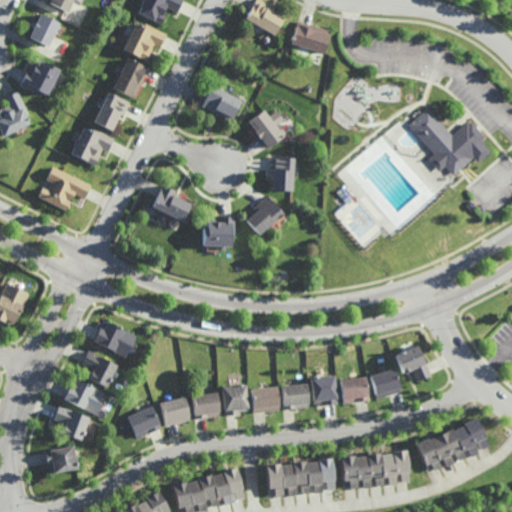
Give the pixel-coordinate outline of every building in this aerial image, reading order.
[(73,0),(68,11),(46,0),(73,0)] [(184,0),(184,1),(179,11),(179,12),(170,8),(167,6),(164,13),(166,14),(167,15),(162,24),(154,20),(155,20),(140,12),(145,0),(184,0)] [(274,34),(266,29),(255,22),(246,17),(251,9),(255,0),(262,0),(271,5),(269,8),(271,9),(277,12),(284,17),(274,34)] [(48,45),(29,36),(34,26),(35,24),(41,13),(59,22),(59,23),(56,30),(55,31),(49,45),(48,45)] [(312,24),(314,25),(318,26),(331,31),(324,52),(318,50),(317,50),(317,52),(311,50),(309,56),(308,56),(299,53),(301,45),(291,42),(298,23),(300,23),(301,21),(302,21),(312,24)] [(146,27),(148,24),(168,34),(166,36),(161,46),(161,47),(156,45),(154,49),(152,53),(151,52),(151,53),(147,60),(140,57),(140,56),(125,49),(132,35),(137,25),(138,22),(146,27)] [(268,44),(265,43),(264,40),(265,37),(268,36),(270,37),(272,40),(271,42),(268,44)] [(58,72),(54,80),(57,82),(56,84),(53,90),(50,88),(47,94),(39,90),(37,93),(20,84),(21,81),(26,72),(27,70),(29,71),(32,64),(33,62),(36,57),(60,69),(58,72)] [(135,99),(114,88),(121,75),(125,67),(130,58),(148,67),(151,69),(150,70),(145,80),(144,83),(143,84),(135,99)] [(232,121),(219,115),(217,113),(203,107),(204,105),(209,95),(214,85),(223,90),(229,93),(235,96),(239,98),(243,100),(232,121)] [(27,117),(29,120),(28,120),(29,122),(26,124),(16,129),(12,131),(4,135),(3,135),(0,129),(0,109),(1,109),(1,108),(2,107),(4,106),(8,104),(5,98),(7,97),(17,92),(19,91),(30,113),(26,115),(27,117)] [(129,109),(126,114),(125,116),(124,115),(122,114),(118,121),(114,130),(96,121),(103,107),(107,100),(111,92),(132,103),(131,105),(129,109)] [(453,173),(445,164),(438,170),(428,158),(435,153),(409,123),(428,106),(450,131),(451,133),(467,120),(468,122),(471,120),(484,135),(482,137),(484,140),(483,141),(490,150),(477,161),(472,156),(459,167),(453,173)] [(270,116),(278,110),(286,120),(281,124),(283,127),(286,130),(288,133),(269,148),(268,147),(262,138),(261,138),(260,138),(256,132),(256,131),(249,121),(265,109),(270,116)] [(93,132),(95,128),(116,138),(115,140),(110,150),(109,152),(104,149),(102,154),(101,156),(97,165),(73,153),(73,152),(78,141),(83,132),(85,128),(93,132)] [(293,190),(273,189),(274,175),(274,172),(275,170),(271,170),(271,169),(271,158),(272,156),(295,158),(294,176),(293,190)] [(87,196),(86,198),(77,193),(74,199),(74,200),(69,198),(68,200),(72,202),(68,210),(40,196),(45,186),(46,187),(51,189),(54,182),(49,180),(48,179),(55,166),(56,166),(93,185),(92,186),(87,196)] [(178,230),(167,224),(172,215),(166,213),(153,206),(153,205),(158,196),(163,186),(164,184),(176,191),(175,193),(175,195),(181,198),(191,203),(178,230)] [(259,235),(243,216),(254,207),(255,206),(258,203),(266,197),(268,195),(284,213),(282,215),(270,225),(259,235)] [(234,220),(234,236),(231,236),(231,246),(225,246),(225,249),(217,249),(216,249),(216,246),(207,246),(202,245),(204,217),(209,218),(211,218),(219,218),(219,216),(220,216),(234,217),(234,220)] [(14,325),(11,323),(9,322),(6,320),(5,322),(4,322),(0,319),(0,301),(10,282),(11,282),(25,289),(31,293),(14,325)] [(137,335),(134,341),(130,349),(126,356),(93,340),(95,337),(99,327),(100,327),(101,328),(103,324),(103,322),(105,319),(137,335)] [(430,372),(431,374),(417,381),(412,369),(411,369),(407,371),(403,373),(396,358),(395,355),(396,354),(405,350),(416,346),(418,345),(426,362),(430,372)] [(106,387),(89,378),(91,373),(93,369),(94,368),(82,362),(83,360),(88,350),(89,349),(118,364),(117,365),(115,369),(111,377),(106,387)] [(393,392),(391,393),(387,394),(376,397),(370,375),(373,374),(388,370),(396,368),(396,370),(402,390),(401,390),(393,392)] [(338,403),(337,403),(327,404),(323,404),(322,402),(320,402),(313,403),(311,377),(320,376),(328,375),(335,375),(338,403)] [(96,414),(64,398),(65,395),(70,385),(72,381),(73,379),(74,376),(107,392),(104,398),(100,406),(96,414)] [(360,400),(359,400),(356,401),(344,402),(343,399),(340,379),(353,378),(359,377),(367,376),(370,399),(369,399),(360,400)] [(283,409),(281,385),(284,385),(300,383),(309,383),(311,406),(301,407),(299,407),(298,407),(284,409),(283,409)] [(225,414),(223,386),(230,385),(242,384),(246,384),(249,410),(244,410),(242,410),(240,411),(240,413),(238,413),(236,413),(228,414),(225,414)] [(254,412),(251,388),(260,387),(267,387),(278,386),(280,409),(269,410),(267,410),(265,410),(255,412),(254,412)] [(195,418),(192,394),(199,394),(206,393),(218,391),(221,415),(211,416),(209,416),(207,416),(197,418),(195,418)] [(166,425),(160,402),(168,400),(174,398),(185,396),(191,418),(182,421),(180,421),(178,422),(168,424),(166,425)] [(85,430),(82,440),(62,433),(64,428),(65,424),(66,424),(67,422),(55,418),(56,416),(60,405),(73,409),(72,410),(90,417),(87,424),(85,430)] [(151,431),(150,431),(147,433),(137,437),(128,415),(141,409),(153,405),(153,406),(162,426),(161,427),(151,431)] [(488,444),(488,445),(480,449),(480,448),(477,441),(473,443),(476,450),(478,453),(477,453),(470,457),(469,455),(466,449),(462,451),(465,457),(464,457),(457,461),(457,459),(454,453),(450,454),(453,461),(453,462),(446,466),(445,465),(442,458),(438,460),(441,466),(440,466),(440,467),(433,470),(432,469),(429,463),(426,465),(424,466),(414,444),(419,442),(420,441),(427,438),(427,440),(431,438),(433,437),(442,433),(445,431),(451,429),(452,430),(455,429),(457,428),(463,425),(462,423),(465,421),(468,420),(475,417),(488,444)] [(78,468),(78,469),(54,473),(54,472),(52,472),(51,467),(51,465),(51,464),(48,464),(48,461),(46,450),(46,449),(74,445),(75,448),(77,460),(78,468)] [(409,482),(408,482),(400,482),(400,481),(400,480),(400,474),(395,475),(396,480),(396,485),(387,486),(387,483),(387,482),(387,477),(382,478),(383,483),(383,484),(375,485),(374,483),(374,482),(374,477),(370,477),(370,483),(371,487),(370,487),(362,488),(362,484),(362,480),(357,480),(357,485),(357,487),(349,488),(349,486),(349,485),(348,480),(345,481),(341,481),(339,457),(344,457),(347,456),(353,456),(353,458),(357,457),(360,457),(365,456),(365,455),(369,454),(373,454),(379,453),(379,455),(382,454),(386,454),(391,454),(391,451),(395,451),(398,451),(406,450),(409,482)] [(335,489),(334,489),(326,489),(326,487),(325,482),(320,482),(321,487),(321,488),(321,492),(313,493),(313,490),(312,485),(308,485),(308,490),(308,492),(301,492),(300,491),(300,484),(295,485),(296,492),(296,495),(294,496),(288,496),(287,493),(287,492),(287,488),(282,488),(282,493),(283,494),(281,495),(274,495),(274,493),(274,488),(269,489),(268,489),(266,465),(268,465),(271,464),(280,464),(280,465),(281,465),(284,465),(292,464),(291,462),(295,461),(298,461),(304,461),(304,463),(308,462),(311,462),(317,461),(316,459),(321,459),(323,459),(332,458),(335,489)] [(244,497),(243,497),(236,499),(235,496),(234,491),(230,493),(231,497),(232,502),(231,503),(224,504),(224,501),(223,501),(222,496),(218,498),(219,503),(219,504),(218,504),(211,506),(210,503),(209,498),(205,500),(206,504),(207,509),(206,510),(199,511),(199,508),(198,507),(197,503),(192,505),(193,510),(194,510),(193,511),(186,511),(185,510),(184,506),(180,507),(178,508),(172,485),(176,484),(179,483),(186,481),(186,482),(188,482),(191,481),(198,479),(197,477),(200,477),(203,476),(211,474),(212,475),(213,475),(216,474),(223,472),(222,471),(226,470),(228,469),(236,467),(244,497)] [(171,511),(124,511),(123,510),(126,508),(129,506),(136,503),(136,504),(139,503),(142,501),(146,499),(145,497),(149,495),(152,493),(158,490),(171,511)]
